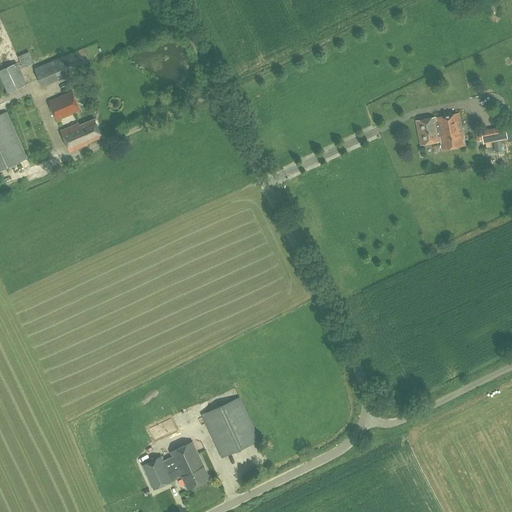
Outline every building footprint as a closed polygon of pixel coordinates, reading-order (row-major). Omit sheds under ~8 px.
[(18,56),(22,67),(34,63),(30,52),(18,56)] [(35,69),(43,87),(70,76),(62,58),(35,69)] [(0,70),(0,76),(8,94),(27,85),(17,63),(0,70)] [(49,102),(57,121),(81,112),(74,92),(49,102)] [(0,115),(0,170),(27,158),(7,112),(0,115)] [(440,141),(442,149),(465,145),(459,113),(416,121),(421,145),(440,141)] [(61,130),(70,152),(88,145),(87,143),(102,137),(95,118),(80,125),(79,123),(61,130)] [(506,128),(481,133),(482,139),(483,143),(508,139),(506,128)] [(496,152),(503,151),(502,142),(494,143),(496,152)] [(497,165),(502,169),(506,164),(502,160),(497,165)] [(202,414),(222,457),(259,440),(239,397),(202,414)] [(148,427),(154,442),(178,430),(172,416),(148,427)] [(178,468),(188,490),(210,479),(193,441),(171,452),(174,460),(166,464),(170,472),(178,468)] [(154,489),(174,480),(170,472),(166,464),(162,456),(142,465),(154,489)]
